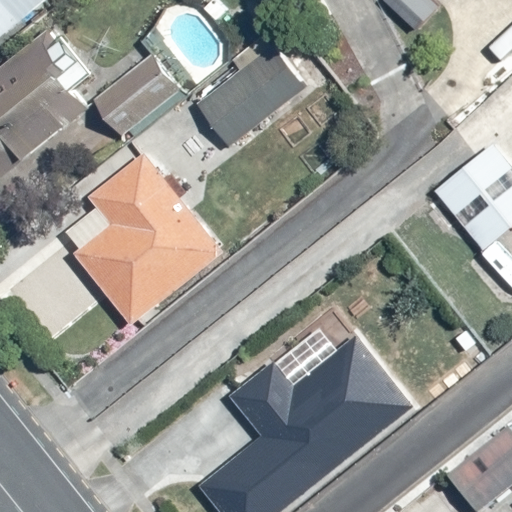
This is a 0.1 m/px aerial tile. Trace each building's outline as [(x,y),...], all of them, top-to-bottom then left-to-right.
[(0,0),(0,34),(41,0),(0,0)] [(436,9),(428,0),(380,0),(410,33),(436,9)] [(150,50),(106,87),(56,25),(0,70),(0,134),(27,168),(101,109),(131,147),(190,98),(150,50)] [(304,86),(261,36),(230,63),(235,70),(195,104),(231,147),(304,86)] [(128,326),(225,249),(190,205),(205,193),(159,139),(86,197),(94,207),(66,229),(79,246),(71,253),(128,326)] [(438,193),(480,247),(511,222),(511,163),(499,146),(438,193)] [(426,410),(362,329),(299,380),(281,357),(242,388),(272,426),(205,479),(215,492),(230,511),(281,511),(321,481),(327,489),(426,410)] [(484,511),(511,489),(511,430),(508,426),(444,478),(471,511),(484,511)]
